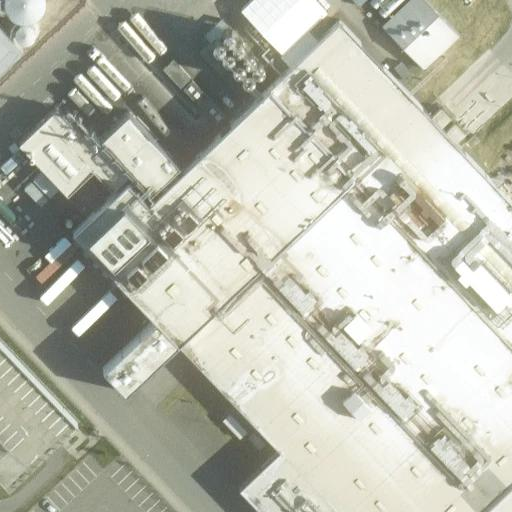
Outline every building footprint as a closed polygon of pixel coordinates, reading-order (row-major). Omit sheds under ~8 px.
[(293,19),(275,0),(255,0),(248,8),(275,36),(293,19)] [(298,0),(317,19),(330,7),(323,0),(298,0)] [(388,0),(379,9),(386,16),(402,0),(388,0)] [(459,35),(425,0),(408,0),(382,26),(423,69),(459,35)] [(431,117),(339,20),(148,201),(127,180),(72,232),(153,317),(177,343),(279,449),(338,511),(511,511),(511,201),(455,142),(464,134),(455,123),(446,132),(441,127),(450,118),(440,108),(431,117)] [(233,37),(234,34),(233,32),(232,30),(230,29),(228,28),(225,29),(224,30),(222,32),(222,34),(222,37),(224,39),(226,40),(228,40),(230,40),(232,39),(233,37)] [(223,46),(224,44),(223,41),(222,39),(220,38),(218,38),(216,38),(214,40),(212,42),(212,44),(212,46),(214,48),(216,49),(218,50),(220,49),(222,48),(223,46)] [(243,46),(243,44),(243,42),(241,40),(239,39),(237,38),(235,39),(233,40),(232,42),(231,44),(232,47),(233,48),(235,50),(237,50),(239,50),(241,48),(243,46)] [(222,51),(221,54),(222,56),(223,58),(225,59),(227,60),(230,59),(231,58),(233,56),(233,54),(233,51),(231,49),(230,48),(227,48),(225,48),(223,49),(222,51)] [(253,58),(254,55),(253,53),(252,51),(250,50),(247,49),(245,50),(243,51),(242,53),(242,55),(242,58),(243,60),(245,61),(248,61),(250,61),(252,59),(253,58)] [(232,63),(231,65),(232,67),(234,69),(236,70),(238,71),(240,70),(242,69),(243,67),(244,65),(243,62),(242,60),(240,59),(237,59),(235,59),(233,61),(232,63)] [(251,63),(251,65),(251,67),(253,69),(255,71),(257,71),(259,71),(261,69),(262,67),(263,65),(262,63),(261,61),(259,60),(257,59),(255,60),(253,61),(251,63)] [(253,77),(253,74),(252,72),(251,70),(249,69),(247,69),(245,69),(243,70),(241,72),(241,75),(241,77),(243,79),(245,80),(247,81),(249,80),(251,79),(253,77)] [(225,115),(192,81),(183,89),(216,123),(225,115)] [(179,164),(128,110),(100,137),(89,126),(82,133),(55,106),(17,142),(67,195),(93,170),(112,191),(133,171),(151,190),(179,164)] [(177,343),(153,317),(100,367),(125,393),(177,343)] [(0,349),(0,477),(2,480),(46,438),(66,418),(0,349)] [(338,511),(279,449),(238,487),(261,511),(338,511)]
